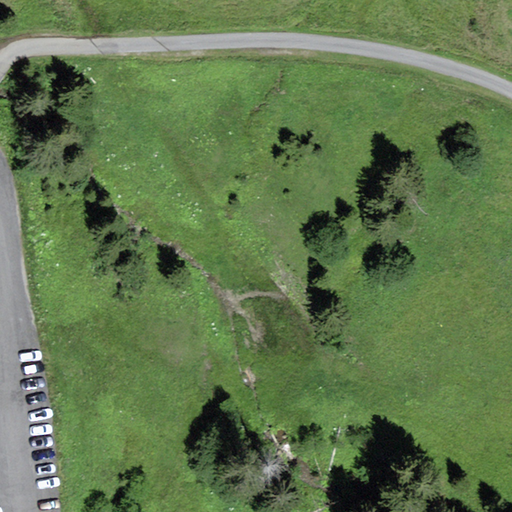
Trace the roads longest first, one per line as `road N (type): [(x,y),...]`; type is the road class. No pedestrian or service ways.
road 1 (unclassified): [(511,90),(406,56),(278,39),(43,46),(0,63)]
road 2 (unclassified): [(0,258),(24,511)]
